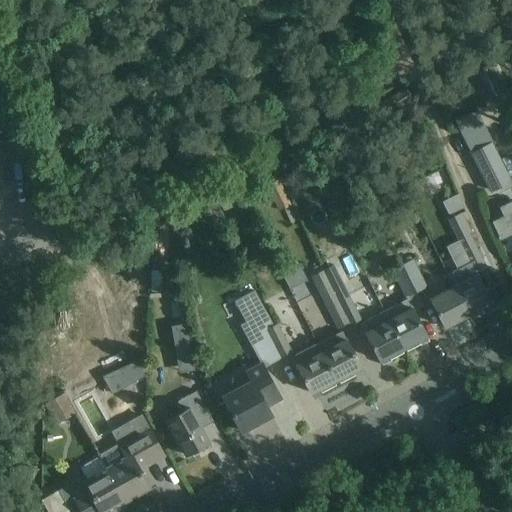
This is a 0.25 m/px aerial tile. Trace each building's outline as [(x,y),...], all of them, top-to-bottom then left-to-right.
[(507,92),(495,64),(482,69),(494,97),(507,92)] [(384,117),(412,100),(405,88),(377,105),(384,117)] [(455,122),(465,141),(491,193),(511,182),(485,131),(476,111),(455,122)] [(0,143),(2,159),(21,156),(15,141),(0,142),(0,143)] [(426,181),(435,193),(447,184),(438,172),(426,181)] [(291,204),(280,179),(267,185),(278,210),(291,204)] [(347,201),(341,189),(327,196),(334,208),(347,201)] [(458,194),(443,201),(449,214),(463,207),(458,194)] [(511,199),(499,206),(506,220),(511,217),(511,199)] [(470,232),(461,213),(455,216),(448,219),(470,262),(447,274),(454,287),(468,315),(470,319),(494,307),(475,270),(485,265),(476,248),(468,233),(470,232)] [(400,261),(401,264),(402,264),(416,291),(426,286),(412,258),(411,255),(400,261)] [(423,305),(416,291),(402,264),(401,264),(392,269),(406,298),(384,309),(404,348),(418,341),(421,345),(430,341),(420,323),(414,310),(423,305)] [(333,265),(323,270),(349,322),(350,325),(360,319),(333,265)] [(145,272),(148,294),(163,292),(160,270),(145,272)] [(349,322),(323,270),(312,276),(338,327),(349,322)] [(445,327),(468,315),(454,287),(432,298),(431,298),(430,298),(445,327)] [(254,291),(238,300),(249,321),(240,325),(261,363),(262,363),(264,367),(281,358),(267,329),(273,326),(254,291)] [(404,348),(384,309),(360,321),(373,347),(383,365),(391,360),(389,356),(404,348)] [(173,324),(173,370),(187,369),(186,324),(173,324)] [(273,326),(267,329),(281,358),(292,352),(277,324),(273,326)] [(361,367),(352,349),(342,330),(317,343),(336,380),(361,367)] [(336,380),(317,343),(292,356),(312,393),(336,380)] [(135,363),(114,372),(122,386),(141,375),(135,363)] [(250,380),(222,395),(232,414),(242,431),(272,415),(266,405),(281,398),(271,380),(264,367),(262,363),(261,363),(246,371),(250,380)] [(180,412),(167,420),(187,455),(209,442),(201,428),(214,421),(197,391),(174,403),(180,412)] [(106,465),(108,468),(126,500),(149,487),(136,464),(146,458),(149,464),(164,456),(142,417),(127,425),(134,437),(101,456),(106,465)] [(115,511),(113,507),(126,500),(108,468),(85,481),(82,476),(58,490),(70,511),(71,510),(70,508),(78,504),(82,511),(110,511),(113,511),(115,511)]
